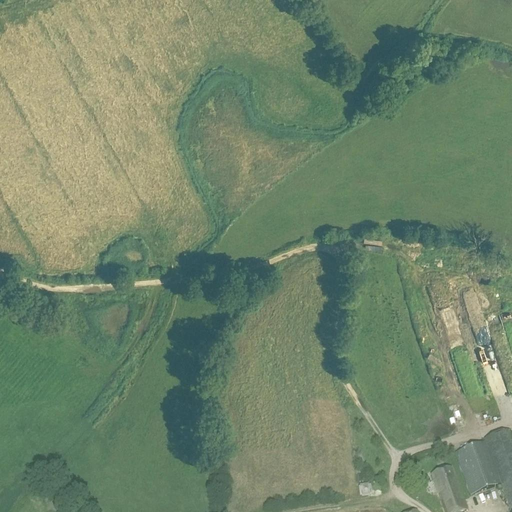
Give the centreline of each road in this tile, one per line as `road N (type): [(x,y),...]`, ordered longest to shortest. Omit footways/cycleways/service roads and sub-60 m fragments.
road 1 (track): [(397,492),(391,454),(337,355),(344,269),(331,249),(231,275),(98,288),(44,288),(0,273)]
road 2 (track): [(270,511),(397,492)]
